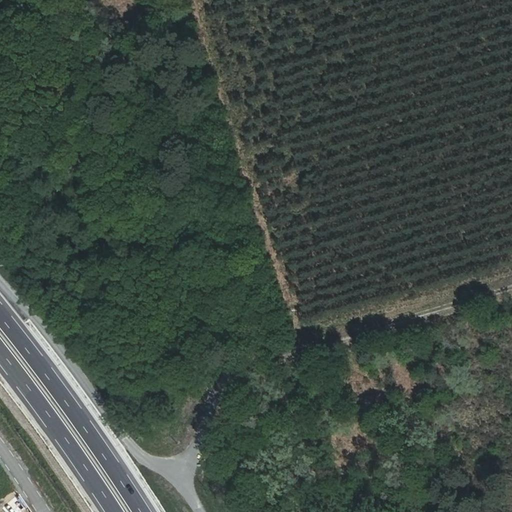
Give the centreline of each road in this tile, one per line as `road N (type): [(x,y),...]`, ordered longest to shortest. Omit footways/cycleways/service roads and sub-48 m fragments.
road 1 (track): [(511,290),(306,352),(226,393),(181,468)]
road 2 (primary): [(143,511),(0,312)]
road 3 (primary): [(0,346),(117,511)]
